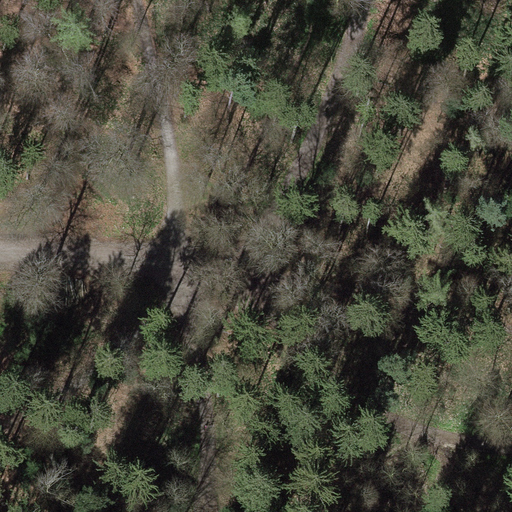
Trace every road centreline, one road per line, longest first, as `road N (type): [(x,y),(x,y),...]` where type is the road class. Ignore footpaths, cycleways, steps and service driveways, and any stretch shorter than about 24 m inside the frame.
road 1 (track): [(0,254),(208,260),(270,221),(303,169),(338,81),(358,0)]
road 2 (track): [(146,0),(208,260),(214,511)]
